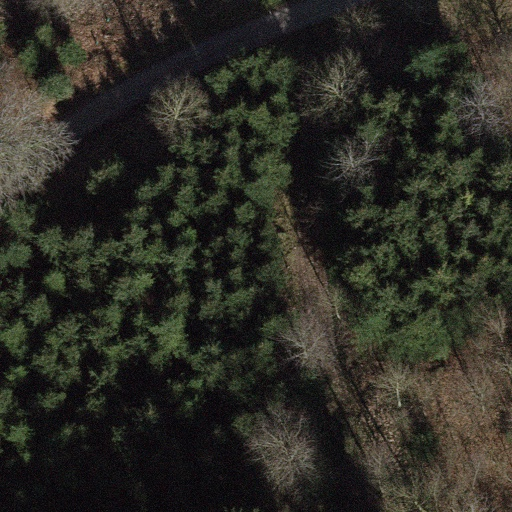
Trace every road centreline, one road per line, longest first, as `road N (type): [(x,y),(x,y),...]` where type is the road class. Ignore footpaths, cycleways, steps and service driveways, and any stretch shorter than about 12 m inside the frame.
road 1 (track): [(367,511),(327,363),(309,218),(313,85),(328,5)]
road 2 (track): [(0,197),(74,134),(181,64),(341,0)]
